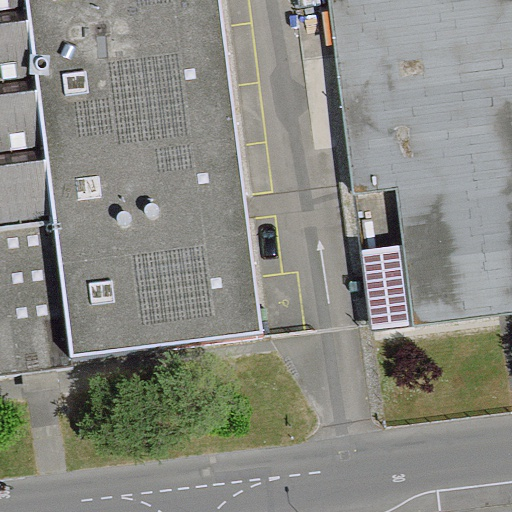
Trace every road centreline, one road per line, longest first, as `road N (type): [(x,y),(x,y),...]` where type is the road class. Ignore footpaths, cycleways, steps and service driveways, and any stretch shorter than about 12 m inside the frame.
road 1 (residential): [(188,486),(511,450)]
road 2 (residential): [(0,510),(188,486)]
